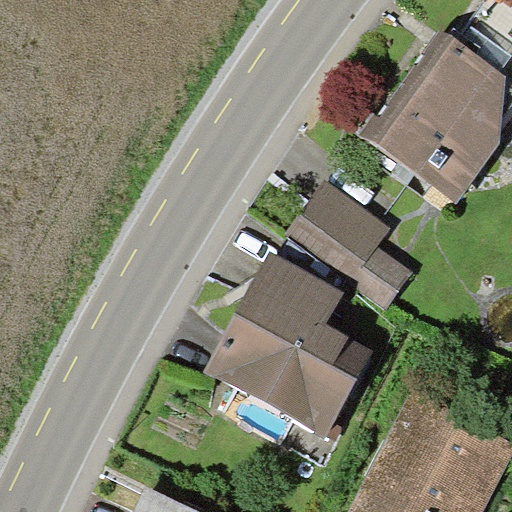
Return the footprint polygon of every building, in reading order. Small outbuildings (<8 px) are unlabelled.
[(427,29),(353,140),(471,204),(511,139),(511,0),(503,0),(466,51),(427,29)] [(436,260),(329,193),(289,257),(396,324),(436,260)] [(280,265),(216,388),(341,453),(389,361),(342,336),(358,305),(280,265)] [(498,511),(511,484),(511,444),(410,395),(352,511),(498,511)] [(197,511),(148,488),(136,511),(197,511)]
